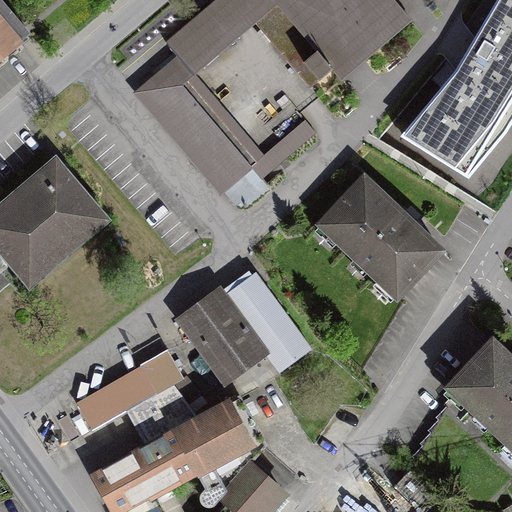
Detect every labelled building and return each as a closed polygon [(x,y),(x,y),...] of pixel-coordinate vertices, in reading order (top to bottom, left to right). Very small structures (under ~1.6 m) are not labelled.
[(210,0),(150,50),(164,67),(132,94),(214,194),(248,166),(176,78),(270,0),(333,76),(405,17),(391,0),(210,0)] [(511,0),(503,0),(474,41),(404,131),(471,172),(507,134),(511,127),(511,0)] [(0,54),(15,41),(0,23),(0,54)] [(56,159),(0,206),(0,250),(30,285),(107,219),(56,159)] [(321,227),(383,284),(373,294),(376,297),(366,307),(369,310),(357,321),(360,324),(350,334),(353,336),(342,347),(362,368),(374,357),(371,355),(382,344),(379,341),(390,331),(387,328),(398,318),(395,314),(404,305),(396,297),(439,252),(362,182),(321,227)] [(222,380),(264,351),(274,367),(303,347),(252,274),(228,291),(182,323),(222,380)] [(511,361),(491,341),(448,387),(454,392),(444,404),(446,407),(437,416),(439,419),(428,430),(431,433),(421,443),(423,446),(413,456),(433,478),(445,467),(442,464),(453,453),(450,450),(461,440),(458,438),(469,427),(465,424),(475,413),(511,446),(511,361)] [(73,399),(90,430),(179,380),(162,350),(73,399)] [(212,499),(266,447),(239,400),(192,426),(172,392),(133,414),(151,445),(92,478),(111,511),(176,511),(163,489),(195,471),(212,499)] [(286,511),(295,502),(253,467),(216,511),(286,511)] [(409,471),(393,488),(417,511),(425,511),(438,499),(409,471)]
